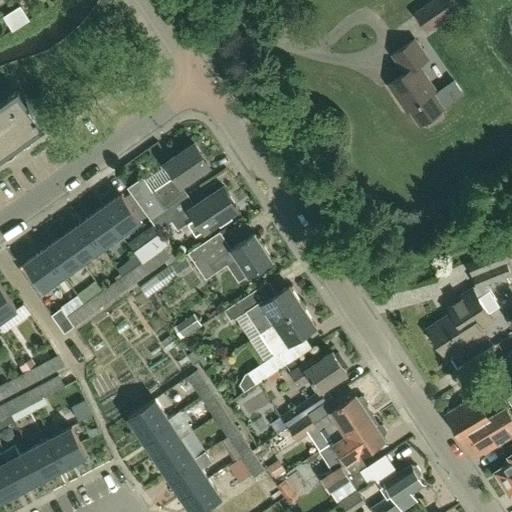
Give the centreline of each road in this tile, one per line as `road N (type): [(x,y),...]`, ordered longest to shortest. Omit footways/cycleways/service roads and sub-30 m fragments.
road 1 (unclassified): [(485,511),(202,83)]
road 2 (residential): [(0,227),(202,83)]
